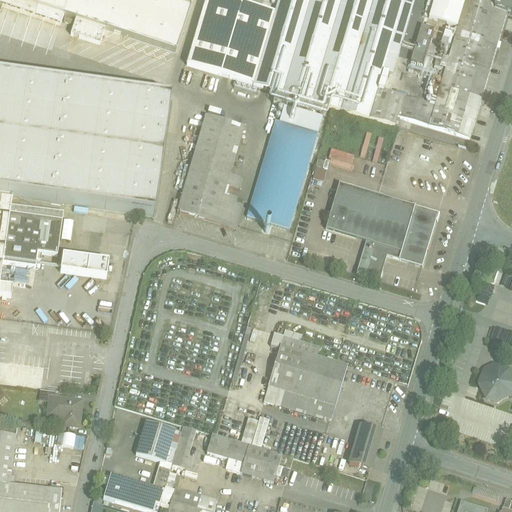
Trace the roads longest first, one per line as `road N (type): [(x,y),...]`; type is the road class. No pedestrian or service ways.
road 1 (unclassified): [(79,511),(134,271),(155,242),(190,243),(443,318)]
road 2 (unknown): [(199,0),(165,87),(250,116),(243,170)]
road 3 (unclassified): [(472,224),(511,91)]
road 4 (unclassified): [(405,448),(443,318)]
